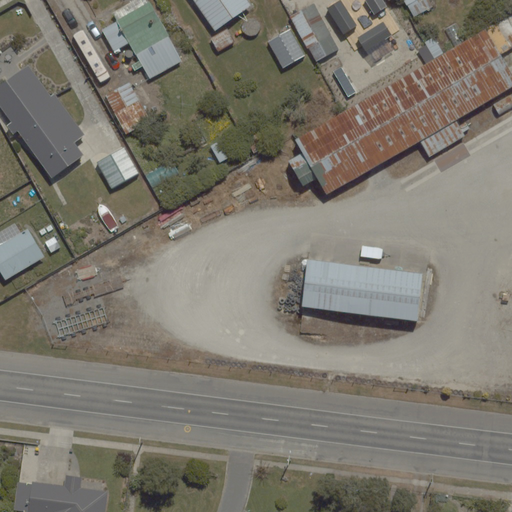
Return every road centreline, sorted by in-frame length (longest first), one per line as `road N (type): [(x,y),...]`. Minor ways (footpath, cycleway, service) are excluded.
road 1 (residential): [(247,417),(511,450)]
road 2 (residential): [(0,385),(247,417)]
